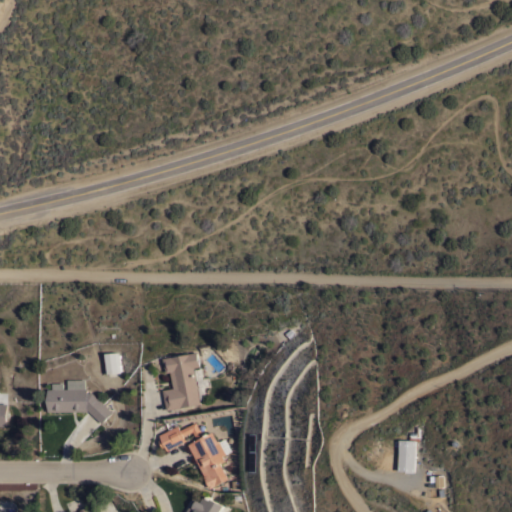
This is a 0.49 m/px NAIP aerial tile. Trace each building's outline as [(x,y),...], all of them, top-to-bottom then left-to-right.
[(117,351),(119,371),(106,373),(105,352),(117,351)] [(163,389),(173,387),(170,371),(167,372),(164,357),(198,351),(200,365),(194,366),(196,379),(197,379),(199,386),(197,387),(200,403),(167,409),(163,389)] [(112,411),(101,422),(87,409),(87,410),(48,411),(48,388),(67,388),(67,378),(85,378),(85,388),(87,387),(87,391),(92,391),(112,411)] [(196,439),(192,430),(183,435),(185,440),(167,449),(165,446),(162,447),(158,439),(161,438),(159,434),(177,424),(180,429),(195,421),(203,436),(212,431),(216,440),(218,439),(225,453),(222,455),(224,460),(220,462),(228,478),(210,487),(188,443),(196,439)] [(399,438),(416,439),(414,472),(406,471),(406,470),(398,470),(399,438)] [(185,511),(194,497),(200,501),(204,493),(223,505),(219,511),(185,511)]
